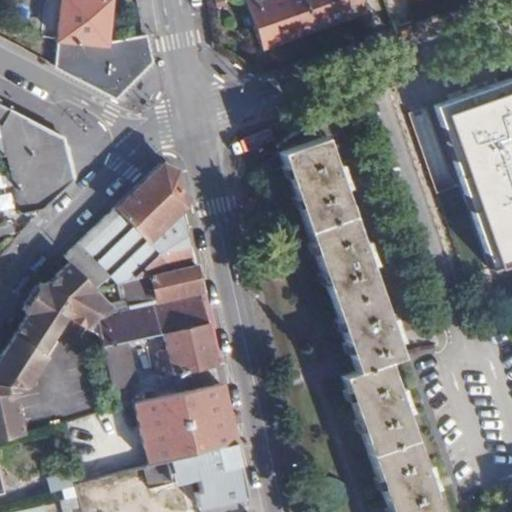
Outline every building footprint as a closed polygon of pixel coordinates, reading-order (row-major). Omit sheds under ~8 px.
[(58,0),(56,27),(102,29),(103,29),(106,0),(58,0)] [(242,0),(258,49),(295,36),(284,2),(283,0),(265,0),(256,3),(254,0),(242,0)] [(283,0),(284,2),(295,36),(364,13),(359,0),(283,0)] [(130,78),(147,62),(147,61),(143,34),(103,29),(102,29),(56,27),(54,37),(62,38),(59,58),(57,58),(56,66),(68,72),(113,95),(130,78)] [(0,127),(2,126),(11,112),(0,106),(0,127)] [(63,141),(11,112),(2,126),(0,127),(0,160),(9,160),(21,216),(43,211),(71,181),(64,146),(63,141)] [(386,511),(434,511),(382,360),(398,354),(323,139),(280,153),(357,368),(339,374),(347,397),(386,511)] [(65,258),(70,263),(96,293),(110,281),(117,289),(150,281),(192,269),(170,174),(165,171),(158,168),(72,252),(65,258)] [(43,283),(23,309),(29,314),(13,336),(41,355),(68,317),(91,333),(98,326),(112,312),(96,293),(70,263),(46,286),(43,283)] [(198,292),(192,269),(150,281),(153,293),(157,313),(188,306),(200,303),(198,292)] [(157,313),(153,293),(143,296),(147,316),(154,314),(157,313)] [(214,367),(200,303),(188,306),(157,313),(154,314),(161,338),(104,351),(98,352),(108,393),(137,386),(134,374),(129,374),(124,354),(133,353),(134,356),(154,351),(159,372),(168,370),(170,377),(214,367)] [(100,327),(103,343),(104,351),(161,338),(154,314),(147,316),(100,327)] [(98,326),(91,333),(103,343),(100,327),(98,326)] [(13,336),(4,350),(32,368),(41,355),(13,336)] [(0,440),(26,435),(14,390),(16,388),(26,387),(36,371),(32,368),(4,350),(0,356),(0,440)] [(231,446),(218,386),(128,409),(144,469),(231,446)] [(112,406),(114,412),(121,411),(119,404),(112,406)] [(243,499),(231,446),(144,469),(140,470),(145,491),(192,480),(195,492),(191,494),(195,511),(243,499)] [(43,481),(46,495),(70,489),(76,487),(72,474),(43,481)] [(76,511),(73,499),(60,502),(62,511),(76,511)]
